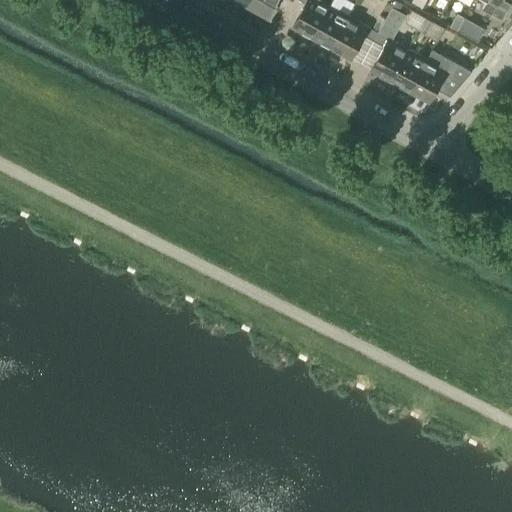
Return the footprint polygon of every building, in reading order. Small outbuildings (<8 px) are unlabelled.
[(248,0),(248,3),(270,15),(278,0),(248,0)] [(312,38),(330,5),(321,0),(306,0),(292,27),(312,38)] [(485,0),(481,7),(501,18),(510,2),(506,0),(485,0)] [(373,40),(383,45),(370,69),(390,80),(408,47),(394,39),(406,18),(398,13),(402,5),(396,1),(386,20),(385,19),(373,40)] [(348,14),(330,5),(312,38),(330,48),(348,14)] [(450,25),(457,29),(464,16),(457,12),(450,25)] [(372,27),(348,14),(330,48),(350,59),(363,34),(373,40),(385,19),(379,15),(372,27)] [(418,30),(425,33),(432,21),(424,17),(418,30)] [(477,40),(484,27),(474,22),(467,34),(477,40)] [(408,47),(390,80),(408,90),(427,57),(408,47)] [(427,57),(408,90),(428,101),(438,83),(443,86),(441,90),(450,95),(472,69),(432,48),(427,57)]
